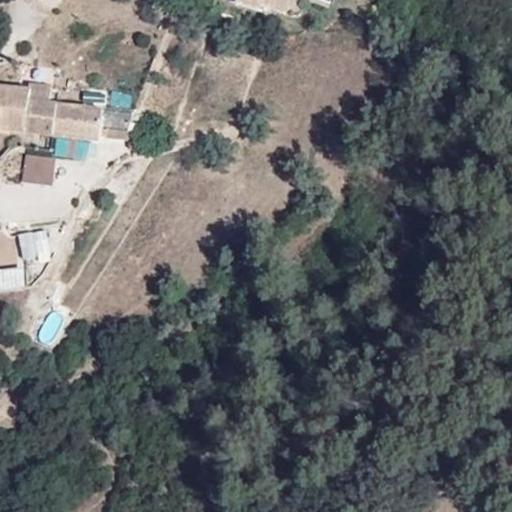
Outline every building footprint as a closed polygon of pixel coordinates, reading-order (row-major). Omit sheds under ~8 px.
[(246,0),(287,14),(292,0),(246,0)] [(0,124),(100,143),(106,114),(52,104),(54,86),(28,81),(27,88),(0,83),(0,124)] [(123,141),(131,117),(113,111),(105,135),(123,141)] [(27,155),(23,183),(51,186),(54,159),(27,155)] [(0,291),(26,288),(23,268),(0,270),(0,291)]
